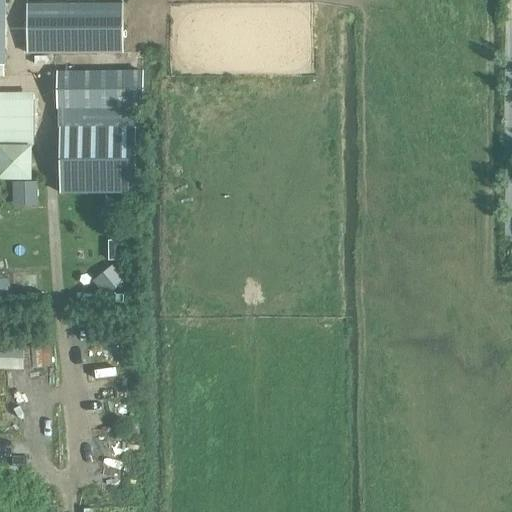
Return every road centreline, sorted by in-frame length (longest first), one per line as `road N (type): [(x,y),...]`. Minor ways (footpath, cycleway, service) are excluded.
road 1 (track): [(71,511),(74,435),(60,306)]
road 2 (unknown): [(507,0),(505,192)]
